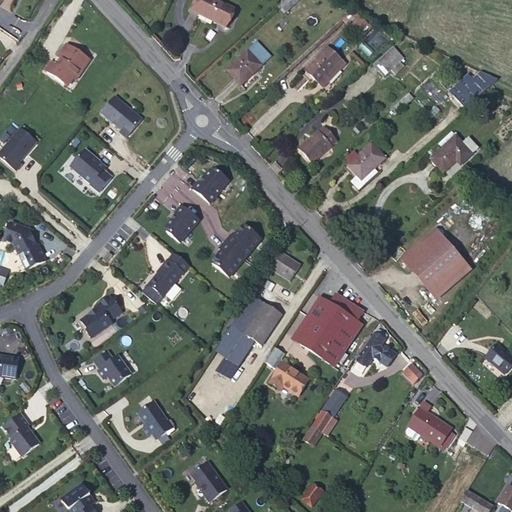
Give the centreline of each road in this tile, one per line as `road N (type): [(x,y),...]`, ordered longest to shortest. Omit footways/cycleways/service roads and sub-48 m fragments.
road 1 (tertiary): [(511,450),(298,212),(202,121)]
road 2 (residential): [(25,301),(63,283),(202,121)]
road 3 (residential): [(153,511),(56,375),(25,301)]
road 4 (tertiary): [(202,121),(102,0)]
